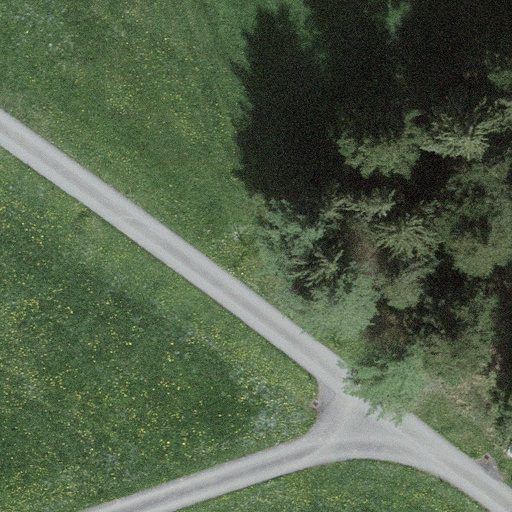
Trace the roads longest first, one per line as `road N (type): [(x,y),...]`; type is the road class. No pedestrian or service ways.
road 1 (track): [(511,505),(91,186),(0,127)]
road 2 (track): [(394,422),(112,511)]
